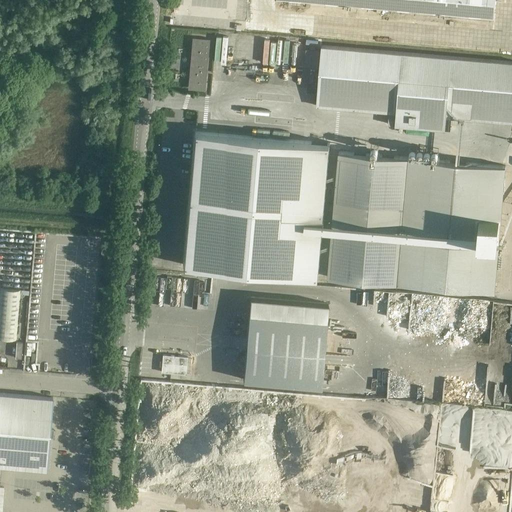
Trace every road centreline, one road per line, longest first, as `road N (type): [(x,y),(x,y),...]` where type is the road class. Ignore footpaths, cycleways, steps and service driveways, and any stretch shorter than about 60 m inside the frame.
road 1 (unclassified): [(121,386),(154,0)]
road 2 (unclassified): [(110,511),(121,386)]
road 3 (unclassified): [(121,386),(0,377)]
